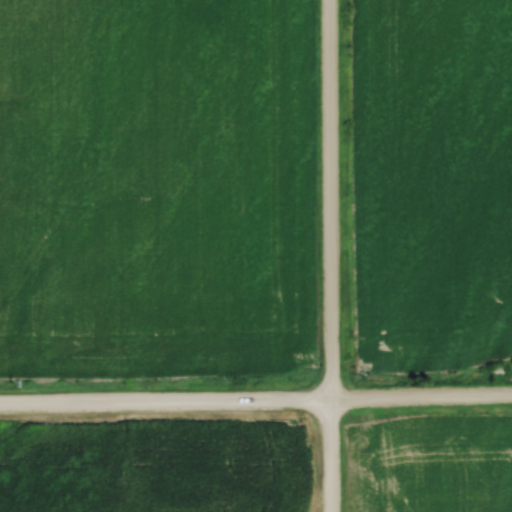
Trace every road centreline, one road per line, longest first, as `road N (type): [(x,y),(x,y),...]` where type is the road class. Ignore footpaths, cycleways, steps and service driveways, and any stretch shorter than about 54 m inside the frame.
road 1 (residential): [(330,511),(326,0)]
road 2 (residential): [(0,406),(238,405),(329,396)]
road 3 (residential): [(511,393),(329,396)]
